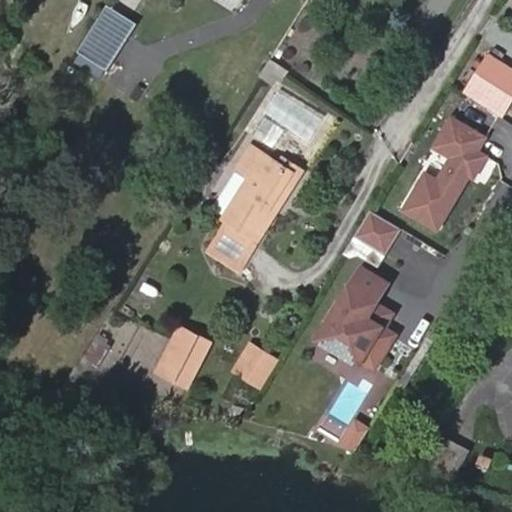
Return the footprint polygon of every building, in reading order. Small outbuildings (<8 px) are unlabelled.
[(429,0),(414,26),(431,37),(453,0),(429,0)] [(99,78),(135,23),(105,4),(70,59),(99,78)] [(499,117),(511,100),(511,67),(489,51),(461,89),(499,117)] [(274,73),(280,64),(272,58),(266,67),(274,73)] [(446,175),(489,114),(460,94),(427,145),(437,153),(430,164),(446,175)] [(270,207),(293,171),(280,163),(251,145),(236,168),(238,169),(213,207),(225,214),(223,218),(227,220),(215,241),(239,256),(252,236),(257,240),(276,211),(270,207)] [(276,211),(302,169),(284,158),(280,163),(293,171),(270,207),(276,211)] [(511,185),(499,180),(485,213),(500,219),(511,189),(511,185)] [(239,256),(215,241),(209,250),(239,269),(257,240),(252,236),(239,256)] [(376,265),(382,254),(361,243),(355,254),(376,265)] [(386,332),(397,314),(381,305),(393,285),(366,268),(322,341),(362,365),(364,361),(377,368),(395,337),(386,332)] [(188,387),(211,343),(180,327),(157,371),(188,387)] [(93,335),(82,362),(98,369),(110,342),(93,335)] [(270,374),(279,360),(253,346),(237,371),(263,385),(270,374)] [(350,417),(338,444),(355,451),(367,425),(350,417)] [(457,473),(467,447),(441,437),(431,463),(457,473)]
